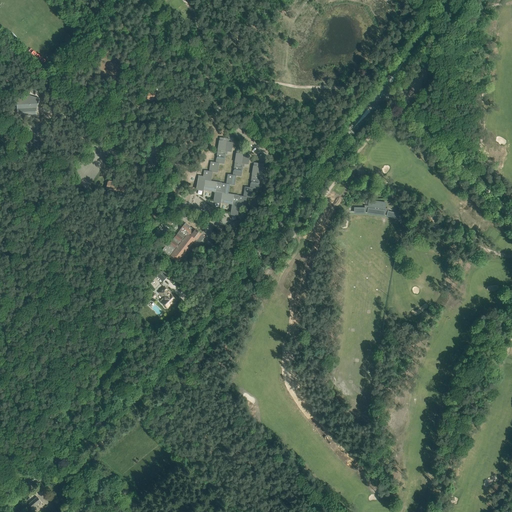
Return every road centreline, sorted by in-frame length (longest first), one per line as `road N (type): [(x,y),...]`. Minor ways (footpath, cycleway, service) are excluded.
road 1 (secondary): [(0,510),(184,351),(450,0)]
road 2 (track): [(511,217),(381,93)]
road 3 (track): [(184,193),(127,174),(56,97)]
